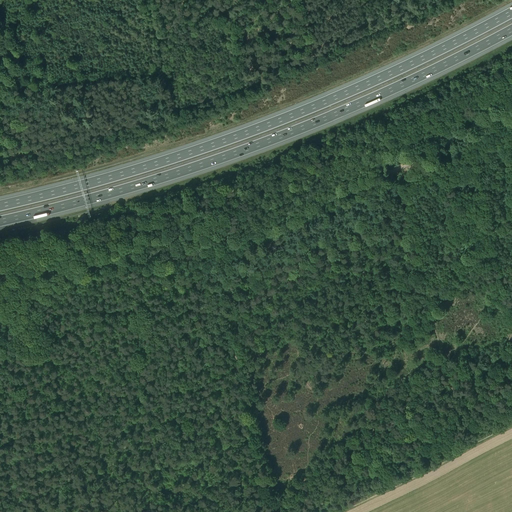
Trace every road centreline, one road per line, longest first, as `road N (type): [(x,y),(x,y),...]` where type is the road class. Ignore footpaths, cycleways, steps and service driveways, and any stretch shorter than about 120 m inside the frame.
road 1 (motorway): [(511,12),(297,113),(0,205)]
road 2 (motorway): [(0,221),(141,184),(303,127),(511,29)]
road 3 (track): [(207,252),(511,106)]
road 4 (unknown): [(278,511),(207,252)]
road 5 (track): [(146,0),(159,71),(14,88),(0,102)]
road 6 (unknown): [(511,401),(300,511)]
road 7 (track): [(0,270),(207,252)]
road 8 (track): [(511,422),(333,511)]
